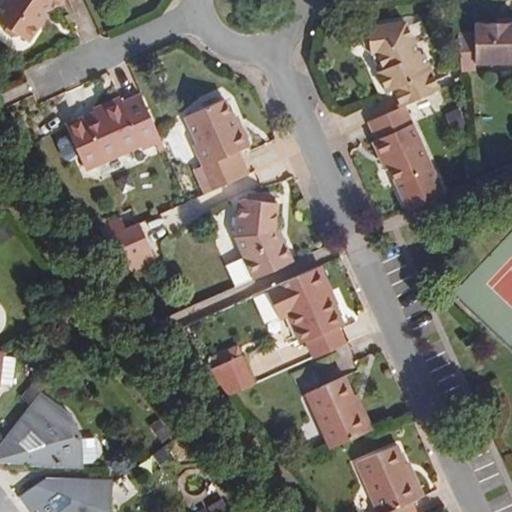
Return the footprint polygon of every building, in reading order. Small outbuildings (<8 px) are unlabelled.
[(55,15),(55,13),(49,0),(6,0),(0,10),(0,46),(4,48),(12,48),(20,55),(37,32),(34,30),(41,21),(55,15)] [(49,0),(55,13),(75,4),(72,0),(49,0)] [(511,28),(494,29),(494,33),(485,34),(465,34),(465,43),(449,43),(453,79),(465,79),(465,72),(511,71),(511,28)] [(387,99),(396,116),(398,116),(431,101),(414,64),(409,64),(395,33),(363,37),(356,43),(357,58),(364,62),(368,61),(372,59),(380,78),(376,79),(372,81),(382,100),(387,99)] [(368,61),(376,79),(380,78),(372,59),(368,61)] [(161,160),(157,151),(137,105),(118,112),(116,109),(93,120),(94,125),(82,130),(66,137),(83,176),(136,152),(139,158),(151,153),(155,163),(161,160)] [(201,204),(243,185),(232,162),(244,155),(234,134),(231,137),(228,130),(219,110),(181,127),(192,154),(188,156),(198,176),(191,180),(201,204)] [(368,151),(368,153),(375,168),(379,165),(384,174),(390,187),(424,174),(423,172),(398,116),(396,116),(364,131),(372,149),(368,151)] [(80,125),(82,130),(94,125),(93,120),(80,125)] [(379,165),(375,168),(378,176),(384,174),(379,165)] [(229,247),(249,290),(288,272),(276,246),(272,248),(266,236),(270,233),(275,211),(245,203),(239,207),(229,247)] [(105,241),(133,277),(161,263),(147,236),(135,242),(130,231),(105,241)] [(276,246),(270,233),(266,236),(272,248),(276,246)] [(323,302),(313,278),(267,299),(278,325),(284,323),(296,351),(301,348),(331,336),(334,334),(320,304),(323,302)] [(311,368),(340,355),(331,336),(301,348),(311,368)] [(212,367),(216,376),(239,365),(235,356),(212,367)] [(11,399),(12,365),(0,363),(0,402),(3,399),(11,399)] [(226,405),(253,393),(239,365),(216,376),(206,380),(226,405)] [(327,458),(366,441),(349,406),(340,387),(302,404),(327,458)] [(366,441),(369,440),(352,404),(349,406),(366,441)] [(54,424),(38,413),(0,454),(0,477),(75,482),(75,478),(86,479),(92,474),(93,455),(79,453),(73,442),(63,429),(56,423),(54,424)] [(414,506),(390,454),(352,471),(370,511),(405,511),(405,510),(414,506)] [(106,511),(105,495),(78,493),(41,491),(14,509),(15,511),(106,511)]
